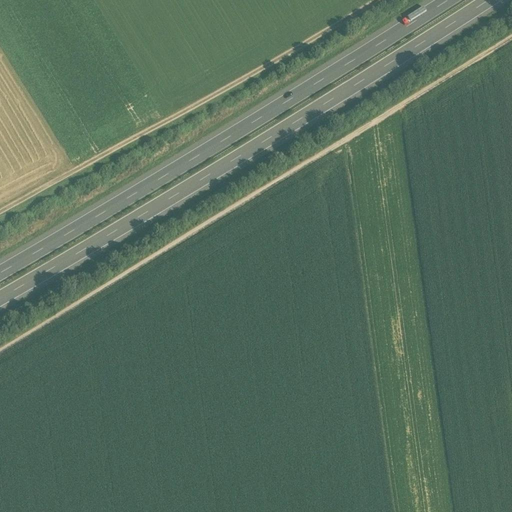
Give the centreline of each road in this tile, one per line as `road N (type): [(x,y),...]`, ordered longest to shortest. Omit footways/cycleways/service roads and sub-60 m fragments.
road 1 (track): [(511,36),(0,352)]
road 2 (motorway): [(0,295),(487,0)]
road 3 (motorway): [(448,0),(0,271)]
road 4 (track): [(377,0),(0,209)]
